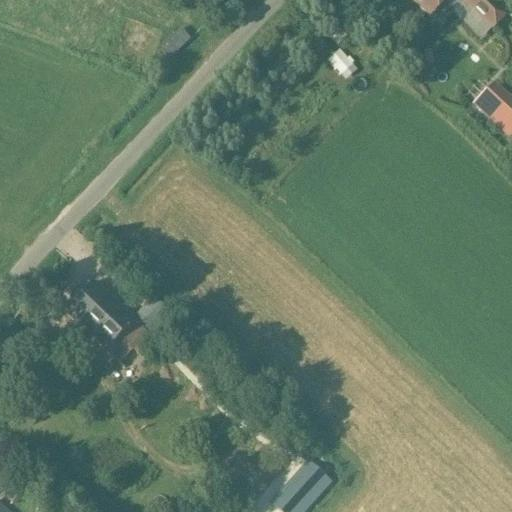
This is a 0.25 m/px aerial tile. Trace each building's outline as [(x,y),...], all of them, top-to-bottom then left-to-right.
[(411,0),(430,17),(446,0),(411,0)] [(464,0),(462,3),(492,32),(508,16),(511,20),(511,6),(505,0),(464,0)] [(169,58),(190,42),(180,30),(160,46),(169,58)] [(511,106),(493,88),(473,109),(510,145),(511,142),(511,106)] [(133,351),(138,356),(152,341),(148,337),(149,336),(94,284),(66,314),(119,365),(133,351)] [(150,297),(132,317),(149,333),(168,313),(150,297)] [(324,479),(306,464),(282,490),(300,506),(324,479)]
